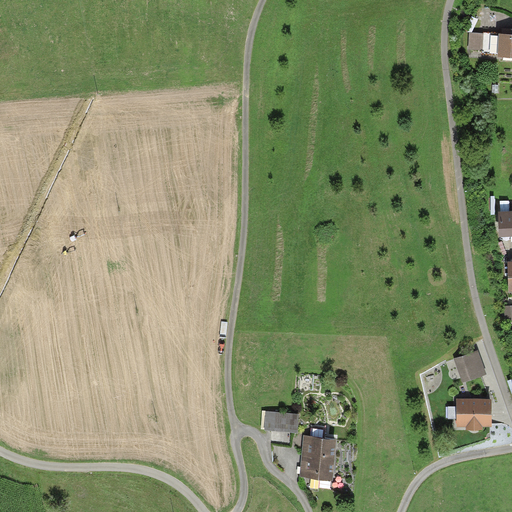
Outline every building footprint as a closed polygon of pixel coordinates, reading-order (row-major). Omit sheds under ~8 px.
[(498,54),(497,58),(511,58),(511,28),(502,28),(501,34),(499,34),(498,54)] [(469,33),(468,49),(482,50),(484,34),(469,33)] [(498,54),(499,34),(484,33),(484,34),(482,50),(482,53),(498,54)] [(511,210),(499,211),(500,234),(511,233),(511,210)] [(478,347),(454,356),(463,380),(487,371),(478,347)] [(479,394),(456,395),(456,404),(457,415),(457,424),(466,424),(466,427),(483,426),(483,423),(492,423),(491,394),(479,394)] [(449,416),(457,415),(456,404),(448,405),(449,416)] [(297,410),(266,409),(266,426),(297,428),(297,410)] [(301,456),(300,474),(314,475),(314,487),(331,488),(332,476),(335,476),(337,434),(302,432),(301,456)]
